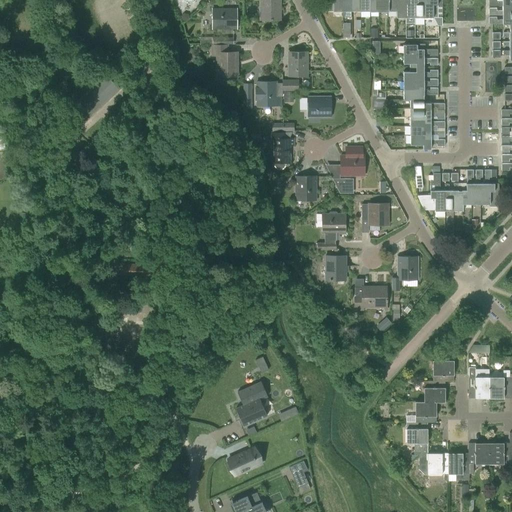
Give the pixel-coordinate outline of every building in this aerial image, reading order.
[(260,0),(260,21),(277,21),(277,5),(280,5),(280,0),(260,0)] [(333,12),(343,12),(342,0),(326,0),(327,11),(333,11),(333,12)] [(342,0),(343,12),(352,12),(351,0),(342,0)] [(351,0),(352,12),(361,12),(360,0),(351,0)] [(360,0),(361,12),(370,12),(369,0),(360,0)] [(369,0),(370,11),(370,12),(379,12),(378,0),(369,0)] [(378,0),(379,12),(388,12),(388,11),(387,0),(378,0)] [(387,0),(388,11),(388,12),(396,12),(397,12),(396,0),(387,0)] [(396,0),(397,12),(396,12),(396,18),(406,18),(406,5),(410,5),(410,0),(396,0)] [(410,0),(410,5),(406,5),(406,18),(415,18),(415,5),(419,5),(418,0),(410,0)] [(415,5),(415,18),(424,18),(424,5),(428,5),(427,0),(418,0),(419,5),(415,5)] [(424,5),(424,18),(433,18),(433,17),(438,17),(438,6),(437,0),(427,0),(428,5),(424,5)] [(489,7),(503,7),(510,6),(510,11),(511,10),(511,1),(510,1),(510,0),(502,0),(503,2),(497,2),(496,0),(495,0),(489,0),(489,7)] [(489,16),(503,16),(503,15),(510,15),(510,20),(511,19),(511,10),(510,11),(510,6),(503,7),(503,11),(496,11),(496,9),(489,9),(489,16)] [(236,31),(236,10),(212,10),(212,31),(236,31)] [(509,25),(509,29),(511,28),(511,19),(510,20),(510,15),(503,15),(503,16),(503,20),(496,20),(496,18),(489,18),(489,25),(503,25),(509,25)] [(354,36),(353,22),(345,23),(346,36),(354,36)] [(509,38),(509,42),(511,42),(511,28),(509,29),(510,33),(503,33),(503,38),(509,38)] [(211,45),(211,46),(228,46),(228,44),(233,44),(233,38),(199,38),(199,44),(212,44),(212,45),(211,45)] [(13,56),(37,55),(36,41),(12,42),(13,56)] [(509,47),(509,51),(511,51),(511,42),(509,42),(503,42),(503,47),(509,47)] [(404,45),(404,54),(416,54),(416,60),(423,60),(423,55),(430,55),(430,57),(437,57),(437,50),(423,50),(417,50),(417,45),(404,45)] [(228,46),(211,46),(211,56),(217,56),(217,77),(237,77),(237,53),(228,53),(228,46)] [(511,51),(509,51),(503,51),(503,56),(510,56),(510,61),(511,61),(511,51)] [(288,77),(306,77),(306,54),(288,54),(288,77)] [(410,64),(410,68),(423,68),(423,64),(430,64),(430,66),(437,66),(437,60),(423,60),(416,60),(416,54),(404,54),(404,64),(410,64)] [(404,72),(404,81),(416,81),(416,77),(423,78),(437,78),(437,71),(430,71),(430,73),(423,73),(423,68),(410,68),(410,72),(404,72)] [(65,113),(79,128),(120,89),(105,74),(65,113)] [(404,81),(404,90),(416,91),(416,86),(423,87),(437,87),(437,80),(430,80),(430,82),(423,82),(423,78),(416,77),(416,81),(404,81)] [(283,91),(283,80),(282,80),(282,83),(257,83),(257,107),(277,107),(277,106),(281,106),(281,97),(282,97),(282,91),(283,91)] [(298,80),(283,80),(283,91),(298,91),(298,80)] [(252,108),(251,84),(243,84),(243,108),(252,108)] [(404,101),(410,101),(410,100),(423,100),(423,96),(437,96),(437,89),(430,89),(430,91),(423,91),(423,87),(416,86),(416,91),(404,90),(404,101)] [(373,88),(372,100),(377,100),(377,99),(385,99),(385,94),(382,93),(377,93),(377,90),(373,88)] [(283,102),(293,102),(293,92),(284,92),(283,102)] [(331,118),(331,98),(307,98),(307,118),(331,118)] [(377,100),(372,100),(372,107),(373,109),(383,109),(383,100),(377,100)] [(410,101),(410,109),(423,109),(423,114),(430,114),(430,109),(436,109),(436,111),(444,111),(444,104),(430,104),(423,104),(423,100),(410,100),(410,101)] [(410,109),(410,118),(423,118),(423,123),(430,123),(430,118),(437,118),(437,120),(444,120),(444,114),(430,114),(423,114),(423,109),(410,109)] [(376,118),(376,126),(388,126),(388,118),(376,118)] [(410,118),(410,127),(423,127),(423,132),(430,132),(430,128),(437,128),(437,129),(444,129),(444,123),(430,123),(423,123),(423,118),(410,118)] [(410,127),(410,136),(423,136),(423,141),(430,141),(430,140),(430,136),(437,136),(437,139),(444,139),(444,132),(430,132),(423,132),(423,127),(410,127)] [(511,133),(511,128),(501,129),(501,136),(509,136),(509,133),(511,133)] [(274,140),(274,164),(274,166),(276,168),(278,169),(280,169),(282,169),(283,168),(285,166),(285,164),(290,164),(289,146),(293,146),(293,140),(284,140),(284,134),(271,134),(271,140),(274,140)] [(423,136),(410,136),(410,146),(423,146),(423,150),(430,150),(430,145),(437,145),(437,147),(444,147),(444,140),(430,140),(430,141),(423,141),(423,136)] [(339,157),(340,177),(364,177),(364,157),(362,157),(362,147),(344,147),(344,157),(339,157)] [(467,191),(462,191),(462,206),(463,206),(471,206),(471,192),(476,192),(476,184),(471,184),(471,178),(473,178),(473,170),(467,171),(467,185),(467,191)] [(471,205),(471,206),(480,205),(480,192),(485,192),(485,184),(484,184),(480,184),(480,178),(482,178),(482,170),(476,170),(476,184),(476,192),(471,192),(471,205)] [(480,205),(488,205),(489,205),(489,206),(499,206),(498,183),(493,183),(493,184),(489,185),(489,178),(492,178),(491,170),(484,170),(485,184),(485,192),(480,192),(480,205)] [(295,178),(295,202),(315,202),(315,178),(295,178)] [(332,179),(339,193),(350,193),(350,187),(352,187),(350,179),(332,179)] [(434,212),(444,212),(444,198),(440,198),(440,191),(440,181),(433,181),(433,180),(430,180),(431,206),(434,206),(434,212)] [(445,191),(440,191),(440,198),(444,198),(444,212),(453,212),(453,198),(449,198),(449,191),(449,185),(445,185),(445,191)] [(454,191),(449,191),(449,198),(453,198),(453,212),(463,212),(463,206),(462,206),(462,191),(458,191),(458,185),(454,185),(454,191)] [(368,206),(361,206),(361,223),(368,222),(368,225),(387,225),(387,204),(368,204),(368,206)] [(321,214),(321,235),(324,235),(324,243),(317,243),(317,250),(336,250),(336,242),(336,235),(345,235),(345,214),(338,214),(336,212),(330,212),(328,214),(321,214)] [(325,257),(325,281),(345,280),(345,256),(325,257)] [(397,256),(397,278),(391,277),(391,290),(399,290),(399,281),(417,281),(417,256),(397,256)] [(123,275),(149,276),(149,265),(123,265),(123,275)] [(355,288),(355,297),(355,310),(363,310),(363,307),(386,307),(386,287),(362,287),(362,288),(355,288)] [(386,317),(382,321),(387,326),(391,323),(386,317)] [(93,325),(87,327),(94,342),(99,339),(93,325)] [(255,360),(259,367),(266,364),(262,357),(255,360)] [(432,361),(432,382),(445,382),(454,382),(453,361),(432,361)] [(489,398),(489,377),(475,377),(475,367),(468,367),(468,377),(468,398),(489,398)] [(509,377),(489,377),(489,398),(509,398),(509,377)] [(242,405),(235,408),(243,426),(267,415),(260,400),(267,397),(260,382),(237,392),(242,405)] [(424,382),(424,402),(436,402),(436,403),(445,403),(445,382),(432,382),(424,382)] [(414,402),(414,423),(427,423),(436,423),(436,403),(436,402),(424,402),(414,402)] [(290,417),(290,418),(299,414),(295,406),(287,410),(288,410),(291,417),(290,417)] [(419,454),(419,455),(427,447),(427,443),(427,423),(414,423),(406,423),(406,443),(414,443),(414,454),(419,454)] [(468,443),(468,453),(469,453),(469,464),(489,464),(489,443),(468,443)] [(510,443),(509,443),(489,443),(489,464),(510,464),(510,454),(510,443)] [(419,455),(418,469),(422,472),(427,472),(427,474),(448,474),(448,453),(435,453),(427,453),(427,447),(419,455)] [(253,467),(257,466),(254,458),(255,458),(254,456),(253,456),(250,449),(228,459),(235,475),(253,467)] [(448,453),(448,474),(455,474),(455,479),(462,479),(469,479),(469,474),(469,464),(469,453),(468,453),(448,453)] [(303,472),(308,470),(304,462),(303,461),(289,467),(293,477),(303,472)] [(247,496),(229,504),(232,511),(266,511),(262,502),(261,502),(256,492),(247,496)]
